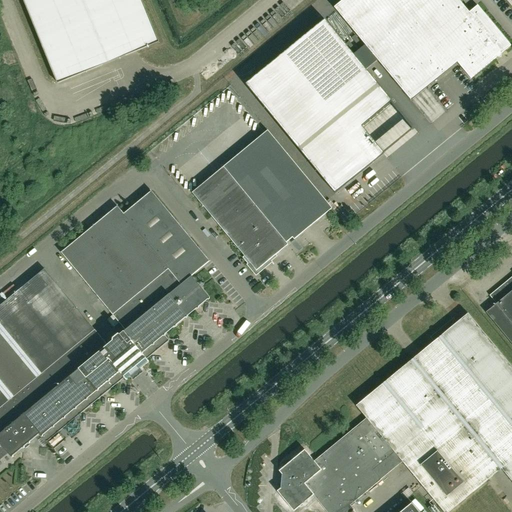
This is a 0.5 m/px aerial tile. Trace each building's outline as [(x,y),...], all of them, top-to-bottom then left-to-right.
[(99,67),(137,51),(159,42),(141,0),(23,0),(58,83),(99,67)] [(469,12),(459,0),(342,0),(334,7),(373,54),(392,77),(407,65),(426,88),(457,62),(471,79),(496,57),(501,58),(501,53),(511,46),(477,5),(469,12)] [(362,126),(392,102),(325,20),(246,85),(335,193),(384,153),(362,126)] [(332,208),(268,130),(192,192),(250,262),(248,263),(256,273),(266,265),(265,263),(288,244),(286,242),(292,237),(294,239),(332,208)] [(152,191),(123,214),(123,215),(182,284),(192,276),(210,261),(152,191)] [(123,215),(123,214),(117,207),(61,253),(126,330),(120,335),(117,334),(113,338),(112,341),(107,345),(94,329),(66,353),(79,369),(24,414),(39,433),(38,434),(39,435),(40,434),(47,442),(124,378),(126,380),(132,376),(134,378),(141,372),(139,369),(149,361),(147,359),(169,341),(165,335),(210,298),(192,276),(182,284),(123,215)] [(0,460),(0,434),(24,414),(79,369),(66,353),(94,329),(44,269),(0,305),(0,460)] [(486,312),(511,343),(511,277),(490,295),(497,304),(486,312)] [(430,337),(434,341),(356,406),(366,418),(314,461),(305,450),(279,471),(282,474),(281,477),(279,479),(279,483),(281,485),(280,488),(277,491),(294,511),(313,495),(327,511),(351,511),(354,510),(350,504),(402,461),(409,470),(443,511),(448,511),(501,468),(511,481),(511,366),(468,313),(457,322),(453,318),(430,337)] [(39,433),(24,414),(0,434),(0,460),(8,454),(12,457),(39,435),(38,434),(39,433)] [(405,499),(413,493),(409,488),(401,494),(405,499)] [(419,511),(412,503),(400,511),(419,511)]
